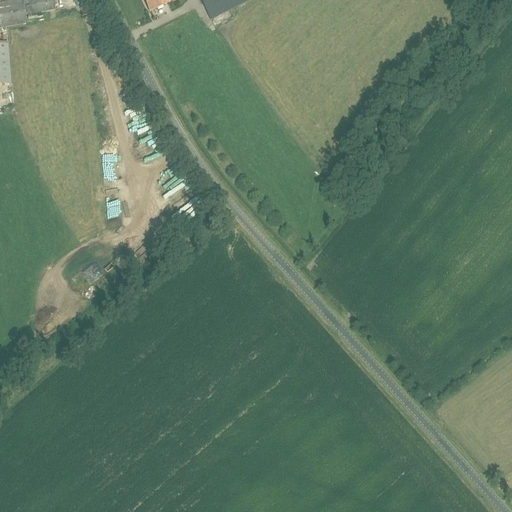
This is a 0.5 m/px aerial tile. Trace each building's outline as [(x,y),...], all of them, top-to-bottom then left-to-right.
[(26,16),(26,15),(30,14),(54,10),(51,0),(27,0),(27,1),(21,2),(21,0),(14,0),(0,2),(0,28),(26,24),(24,16),(26,16)] [(143,0),(150,12),(173,0),(143,0)] [(248,1),(246,0),(200,0),(201,0),(210,20),(248,1)] [(160,11),(163,19),(177,14),(174,6),(160,11)] [(0,85),(11,85),(8,42),(0,43),(0,85)]
